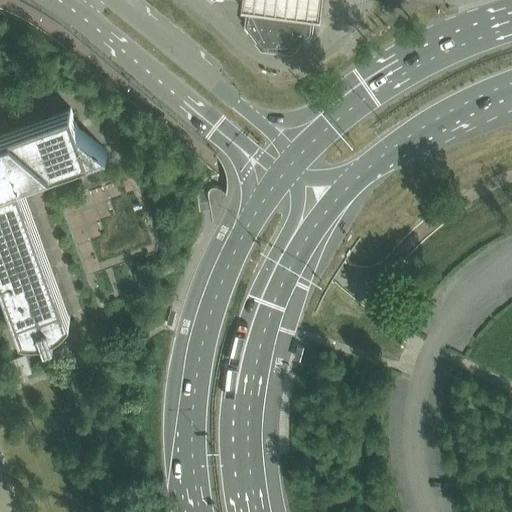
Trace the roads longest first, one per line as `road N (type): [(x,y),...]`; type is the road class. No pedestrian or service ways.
road 1 (primary): [(267,170),(217,258),(188,340),(177,429),(185,511)]
road 2 (primary): [(257,511),(247,435),(260,345),(283,280),(329,207)]
road 3 (tertiary): [(56,0),(267,170)]
road 4 (primary): [(511,12),(402,57),(342,96),(285,149)]
road 5 (tertiary): [(285,149),(107,0)]
road 6 (primary): [(329,207),(396,145),(511,83)]
